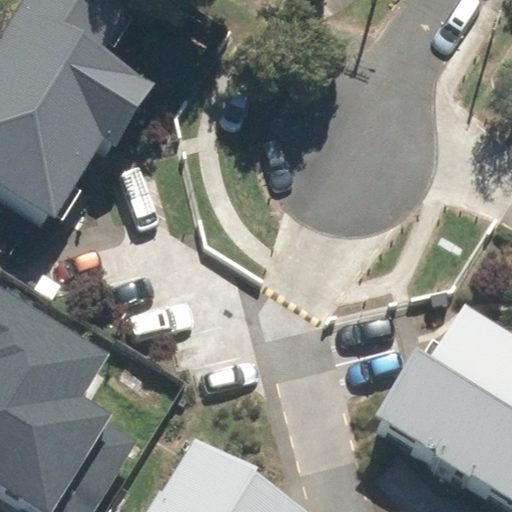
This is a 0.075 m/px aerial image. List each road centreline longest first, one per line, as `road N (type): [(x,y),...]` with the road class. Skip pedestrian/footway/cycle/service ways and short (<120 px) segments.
road 1 (residential): [(339,511),(301,334),(302,290),(346,156)]
road 2 (residential): [(346,156),(441,0)]
